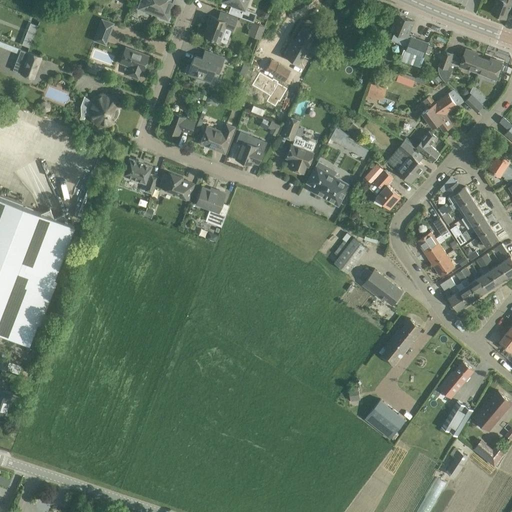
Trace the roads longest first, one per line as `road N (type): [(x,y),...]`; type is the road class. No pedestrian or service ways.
road 1 (residential): [(281,192),(140,140),(192,0)]
road 2 (residential): [(461,153),(400,216),(394,246),(440,314),(474,343)]
road 3 (unclassified): [(152,511),(0,460)]
